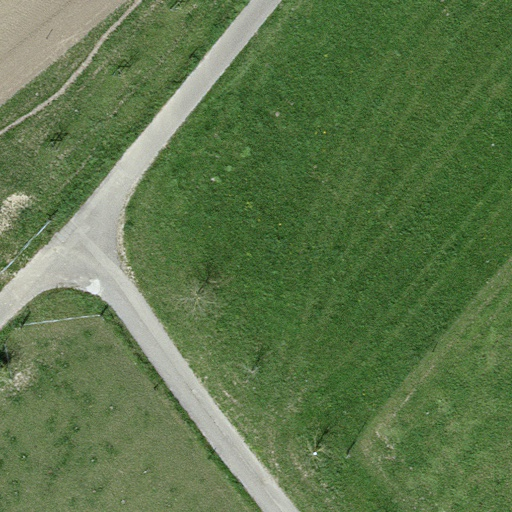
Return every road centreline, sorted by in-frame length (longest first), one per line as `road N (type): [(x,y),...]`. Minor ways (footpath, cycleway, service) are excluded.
road 1 (track): [(277,511),(88,230)]
road 2 (track): [(88,230),(268,0)]
road 3 (track): [(88,230),(0,318)]
